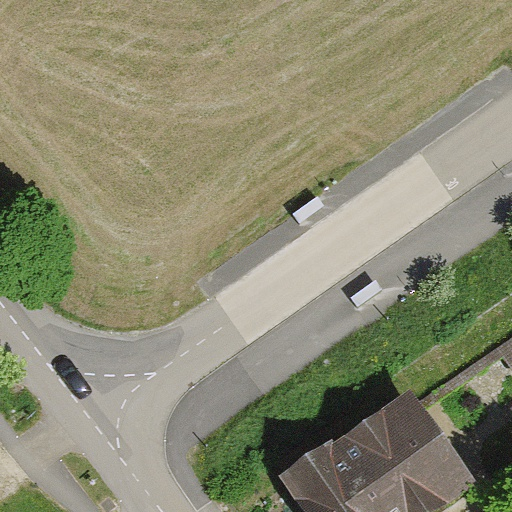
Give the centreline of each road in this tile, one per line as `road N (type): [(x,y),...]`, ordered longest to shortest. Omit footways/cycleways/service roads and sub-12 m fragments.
road 1 (residential): [(511,125),(88,418)]
road 2 (tertiary): [(88,418),(0,305)]
